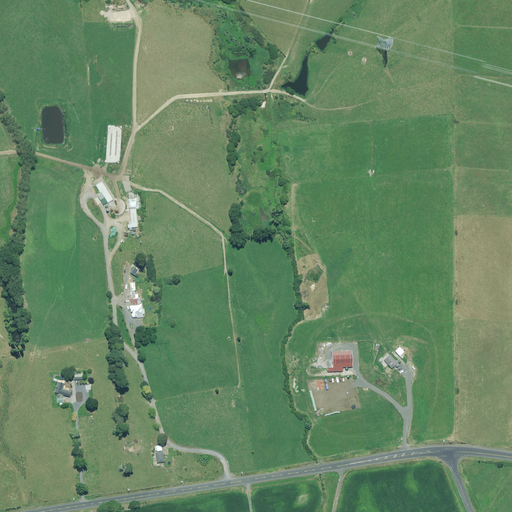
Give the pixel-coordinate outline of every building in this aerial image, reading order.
[(121,161),(123,126),(108,125),(106,162),(119,163),(119,161),(121,161)] [(113,200),(102,182),(96,186),(101,193),(98,195),(104,205),(113,200)] [(136,209),(140,208),(139,195),(133,195),(133,193),(129,193),(130,209),(131,221),(129,221),(129,224),(128,224),(128,228),(138,227),(136,209)] [(137,317),(137,318),(143,317),(142,315),(145,314),(144,310),(143,310),(142,305),(141,305),(140,292),(135,292),(134,292),(129,293),(130,297),(130,300),(130,306),(130,309),(131,309),(132,314),(132,315),(132,316),(132,317),(133,317),(133,318),(134,318),(135,318),(136,318),(137,318),(137,317)] [(57,403),(62,403),(63,400),(63,395),(70,397),(71,391),(63,389),(64,383),(59,382),(58,381),(55,392),(58,393),(58,398),(58,399),(57,399),(57,403)] [(165,462),(163,451),(156,452),(158,463),(165,462)]
